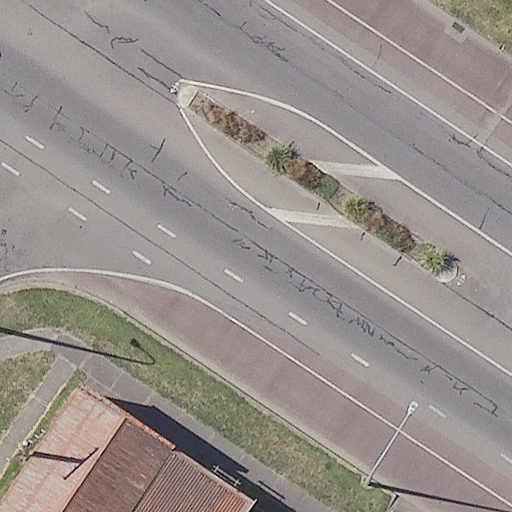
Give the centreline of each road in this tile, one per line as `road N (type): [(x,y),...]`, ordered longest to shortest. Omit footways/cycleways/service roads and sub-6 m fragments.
road 1 (secondary): [(494,409),(29,86)]
road 2 (secondary): [(196,0),(511,208)]
